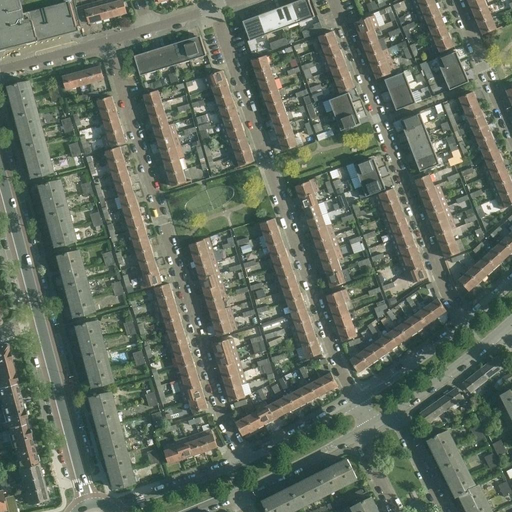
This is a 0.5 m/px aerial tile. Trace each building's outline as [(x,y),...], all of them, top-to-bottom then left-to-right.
[(79,27),(81,26),(81,25),(76,7),(74,0),(0,0),(0,50),(28,43),(28,44),(80,31),(79,27)] [(102,20),(114,17),(109,0),(103,0),(97,2),(102,20)] [(109,0),(114,17),(127,13),(125,8),(123,1),(122,0),(109,0)] [(308,0),(299,0),(291,3),(298,23),(315,17),(308,0)] [(411,0),(417,11),(436,4),(434,0),(411,0)] [(488,7),(484,0),(474,0),(469,3),(473,13),(485,8),(488,7)] [(102,20),(97,2),(76,7),(81,25),(90,22),(90,23),(102,20)] [(375,2),(367,5),(370,12),(378,9),(375,2)] [(282,29),(298,23),(291,3),(275,9),(282,29)] [(421,22),(426,20),(440,14),(436,4),(417,11),(421,22)] [(390,7),(378,12),(380,16),(392,11),(390,7)] [(492,18),(488,7),(485,8),(473,13),(478,24),(492,18)] [(266,35),(282,29),(275,9),(259,15),(266,35)] [(426,20),(431,31),(445,25),(440,14),(426,20)] [(259,15),(253,18),(243,21),(250,41),(266,35),(259,15)] [(359,35),(374,29),(379,27),(374,15),(355,23),(359,35)] [(497,30),(492,18),(478,24),(482,35),(491,31),(491,32),(497,30)] [(323,32),(320,22),(313,25),(317,35),(323,32)] [(449,36),(445,25),(431,31),(426,33),(430,44),(435,42),(449,36)] [(378,40),(374,29),(359,35),(364,46),(378,40)] [(323,48),(337,43),(333,31),(318,37),(323,48)] [(200,35),(184,41),(190,61),(206,55),(201,37),(200,35)] [(449,36),(435,42),(440,53),(454,47),(449,36)] [(286,38),(279,41),(281,48),(288,45),(286,38)] [(382,51),(378,40),(364,46),(368,57),(382,51)] [(173,66),(190,61),(184,41),(167,46),(173,66)] [(405,55),(410,53),(404,41),(400,43),(405,55)] [(342,54),(337,43),(323,48),(318,50),(322,61),(342,54)] [(157,71),(173,66),(167,46),(151,51),(157,71)] [(258,47),(250,50),(253,58),(261,55),(258,47)] [(368,57),(372,68),(392,60),(387,49),(382,51),(368,57)] [(151,51),(144,53),(134,56),(135,58),(140,76),(157,71),(151,51)] [(437,60),(441,70),(460,62),(456,52),(437,60)] [(346,65),(342,54),(322,61),(326,72),(331,70),(346,65)] [(256,73),(270,68),(266,56),(252,61),(256,73)] [(392,60),(372,68),(376,79),(396,71),(392,60)] [(441,70),(445,80),(465,72),(460,62),(441,70)] [(350,76),(346,65),(331,70),(336,82),(350,76)] [(88,70),(91,83),(104,79),(100,66),(88,70)] [(256,73),(260,84),(274,79),(270,68),(256,73)] [(88,70),(75,73),(79,86),(80,86),(90,83),(91,83),(88,70)] [(212,89),(227,83),(223,71),(203,78),(207,90),(212,89)] [(385,80),(387,86),(389,90),(408,83),(404,72),(385,80)] [(450,90),(467,83),(469,82),(465,72),(445,80),(450,90)] [(79,86),(75,73),(63,77),(66,90),(79,86)] [(168,75),(171,84),(178,82),(175,73),(168,75)] [(336,82),(340,93),(354,87),(350,76),(336,82)] [(260,84),(264,95),(278,90),(274,79),(260,84)] [(17,117),(37,111),(29,81),(9,87),(17,117)] [(212,89),(216,99),(231,94),(227,83),(212,89)] [(389,90),(392,100),(412,93),(408,83),(389,90)] [(264,95),(267,106),(282,101),(278,90),(264,95)] [(147,108),(162,103),(158,91),(143,95),(147,108)] [(82,96),(83,101),(95,97),(94,92),(82,96)] [(459,98),(464,110),(479,104),(473,92),(459,98)] [(349,93),(334,98),(329,100),(333,111),(353,103),(349,93)] [(392,100),(395,107),(396,111),(416,103),(412,93),(392,100)] [(235,105),(231,94),(216,99),(220,111),(235,105)] [(101,113),(116,109),(112,96),(97,101),(101,113)] [(286,112),(282,101),(267,106),(271,118),(286,112)] [(147,108),(151,120),(166,115),(162,103),(147,108)] [(333,111),(337,121),(357,113),(353,103),(333,111)] [(448,117),(453,115),(448,104),(443,106),(448,117)] [(483,115),(479,104),(464,110),(469,121),(483,115)] [(239,116),(235,105),(220,111),(224,122),(239,116)] [(101,113),(104,124),(119,120),(116,109),(101,113)] [(45,142),(37,111),(17,117),(25,148),(45,142)] [(271,118),(275,129),(290,124),(286,112),(271,118)] [(341,131),(346,129),(359,124),(361,123),(359,119),(357,113),(337,121),(341,131)] [(400,121),(404,131),(424,124),(420,113),(402,120),(400,121)] [(169,126),(166,115),(151,120),(154,130),(169,126)] [(453,115),(448,117),(453,128),(457,126),(453,115)] [(488,126),(483,115),(469,121),(473,132),(488,126)] [(243,128),(239,116),(224,122),(219,124),(223,135),(243,128)] [(104,124),(108,135),(122,131),(119,120),(104,124)] [(154,130),(158,142),(178,135),(174,124),(169,126),(154,130)] [(275,129),(279,140),(294,135),(290,124),(275,129)] [(428,134),(424,124),(404,131),(408,141),(428,134)] [(205,130),(204,125),(198,127),(202,140),(209,138),(207,129),(205,130)] [(457,126),(453,128),(454,133),(457,132),(459,137),(467,134),(464,128),(459,130),(457,126)] [(492,137),(488,126),(473,132),(478,143),(492,137)] [(247,139),(243,128),(223,135),(227,146),(232,144),(247,139)] [(332,130),(317,136),(319,141),(334,135),(332,130)] [(122,131),(108,135),(102,137),(105,149),(126,142),(122,131)] [(432,144),(428,134),(408,141),(412,151),(432,144)] [(158,142),(161,153),(176,148),(181,147),(178,135),(158,142)] [(298,147),(294,135),(279,140),(283,151),(292,148),(292,149),(298,147)] [(497,148),(492,137),(478,143),(483,154),(497,148)] [(232,144),(236,155),(250,150),(247,139),(232,144)] [(86,142),(82,143),(85,155),(92,153),(88,141),(86,142)] [(45,142),(25,148),(33,178),(53,173),(45,142)] [(436,154),(432,144),(412,151),(416,161),(436,154)] [(109,163),(124,159),(120,147),(105,151),(109,163)] [(179,159),(176,148),(161,153),(164,164),(179,159)] [(501,158),(497,148),(483,154),(487,165),(501,158)] [(236,155),(240,167),(246,165),(246,164),(254,161),(250,150),(236,155)] [(420,172),(431,168),(440,164),(436,154),(416,161),(420,172)] [(374,158),(360,164),(354,166),(358,176),(378,169),(374,158)] [(501,158),(487,165),(482,167),(487,178),(506,169),(501,158)] [(109,163),(112,175),(127,170),(124,159),(109,163)] [(183,171),(179,159),(164,164),(168,176),(183,171)] [(380,175),(378,169),(358,176),(362,186),(380,179),(379,176),(380,175)] [(487,178),(492,188),(511,180),(506,169),(487,178)] [(112,175),(116,186),(131,182),(127,170),(112,175)] [(187,183),(183,171),(168,176),(172,187),(180,184),(181,185),(187,183)] [(362,186),(357,188),(361,199),(386,189),(380,175),(379,176),(380,179),(362,186)] [(415,180),(420,192),(434,186),(430,175),(415,180)] [(300,198),(314,193),(319,191),(315,178),(304,182),(304,183),(296,186),(300,198)] [(49,216),(69,211),(60,180),(41,186),(49,216)] [(492,188),(496,199),(511,192),(511,183),(511,180),(492,188)] [(116,186),(119,197),(134,192),(131,182),(116,186)] [(420,192),(424,203),(443,195),(439,184),(434,186),(420,192)] [(398,201),(394,189),(393,188),(374,196),(379,208),(398,201)] [(119,197),(123,208),(138,204),(134,192),(119,197)] [(511,192),(496,199),(501,210),(511,205),(511,192)] [(318,204),(314,193),(300,198),(304,210),(318,204)] [(448,206),(443,195),(424,203),(428,214),(448,206)] [(402,211),(398,201),(379,208),(383,219),(402,211)] [(362,217),(361,211),(358,203),(352,205),(356,219),(362,217)] [(141,215),(138,204),(123,208),(126,220),(141,215)] [(322,216),(318,204),(304,210),(308,221),(322,216)] [(428,214),(432,225),(452,217),(448,206),(428,214)] [(469,218),(471,222),(477,220),(473,209),(465,213),(467,218),(469,218)] [(69,211),(49,216),(57,247),(77,241),(69,211)] [(406,222),(402,211),(383,219),(387,230),(406,222)] [(126,220),(130,231),(144,226),(141,215),(126,220)] [(308,221),(312,232),(326,227),(322,216),(308,221)] [(437,236),(451,230),(456,228),(452,217),(432,225),(437,236)] [(265,220),(260,223),(264,236),(279,231),(275,219),(266,222),(265,220)] [(387,230),(391,241),(411,234),(406,222),(387,230)] [(312,232),(315,243),(335,236),(331,225),(326,227),(312,232)] [(130,231),(133,242),(148,238),(144,226),(130,231)] [(484,237),(481,228),(475,231),(480,242),(484,237)] [(455,241),(451,230),(437,236),(441,247),(455,241)] [(283,242),(279,231),(264,236),(268,247),(283,242)] [(511,249),(511,232),(503,240),(511,249)] [(415,244),(411,234),(391,241),(396,252),(415,244)] [(315,243),(319,254),(339,247),(335,236),(315,243)] [(368,249),(379,244),(376,236),(370,238),(365,240),(368,249)] [(213,251),(209,237),(198,241),(198,242),(189,245),(193,257),(213,251)] [(133,242),(137,254),(151,249),(148,238),(133,242)] [(504,260),(511,252),(511,249),(503,240),(494,248),(504,260)] [(455,241),(441,247),(445,258),(460,252),(455,241)] [(287,253),(283,242),(268,247),(272,258),(287,253)] [(250,244),(241,247),(243,254),(252,251),(250,244)] [(419,256),(415,244),(396,252),(400,263),(419,256)] [(319,254),(323,265),(338,260),(343,258),(339,247),(319,254)] [(496,267),(504,260),(494,248),(485,256),(496,267)] [(137,254),(140,265),(155,260),(151,249),(137,254)] [(87,281),(79,251),(59,256),(67,286),(87,281)] [(193,257),(197,269),(217,262),(213,251),(193,257)] [(290,264),(287,253),(272,258),(276,269),(290,264)] [(423,266),(419,256),(400,263),(404,274),(409,272),(423,266)] [(487,275),(496,267),(485,256),(476,264),(487,275)] [(363,260),(365,265),(366,269),(372,267),(369,258),(363,260)] [(158,272),(155,260),(140,265),(144,276),(158,272)] [(338,260),(323,265),(327,276),(342,271),(338,260)] [(197,269),(200,280),(220,274),(217,262),(197,269)] [(294,275),(290,264),(276,269),(280,280),(294,275)] [(476,264),(468,272),(478,283),(487,275),(476,264)] [(409,272),(413,283),(428,277),(423,266),(409,272)] [(342,271),(327,276),(331,288),(346,282),(342,271)] [(144,276),(138,278),(138,279),(141,289),(141,290),(147,288),(162,283),(158,272),(144,276)] [(478,283),(468,272),(459,280),(469,291),(478,283)] [(200,280),(204,291),(224,285),(220,274),(200,280)] [(298,286),(294,275),(280,280),(284,291),(298,286)] [(87,281),(67,286),(75,317),(95,312),(87,281)] [(158,300),(173,296),(169,284),(155,288),(158,300)] [(204,291),(207,303),(222,298),(227,296),(224,285),(204,291)] [(302,297),(298,286),(284,291),(288,303),(302,297)] [(331,308),(345,303),(350,301),(346,289),(326,296),(331,308)] [(248,294),(238,297),(240,303),(250,301),(248,294)] [(177,307),(173,296),(158,300),(152,302),(156,314),(162,312),(177,307)] [(306,308),(302,297),(288,303),(291,314),(306,308)] [(395,297),(387,300),(390,306),(397,303),(395,297)] [(225,309),(222,298),(207,303),(211,314),(225,309)] [(438,298),(428,306),(436,318),(447,311),(438,298)] [(331,308),(335,319),(349,314),(345,303),(331,308)] [(428,306),(418,312),(427,325),(436,318),(428,306)] [(162,312),(165,323),(180,318),(177,307),(162,312)] [(211,314),(214,325),(234,319),(231,308),(225,309),(211,314)] [(310,320),(306,308),(291,314),(295,325),(310,320)] [(382,311),(376,313),(378,319),(384,315),(382,311)] [(417,332),(427,325),(418,312),(408,319),(417,332)] [(335,319),(339,330),(353,325),(349,314),(335,319)] [(282,317),(262,324),(263,328),(283,321),(282,317)] [(165,323),(169,334),(184,330),(180,318),(165,323)] [(234,319),(214,325),(217,336),(237,330),(234,319)] [(408,338),(417,332),(408,319),(399,326),(408,338)] [(314,331),(310,320),(295,325),(290,327),(294,338),(314,331)] [(86,356),(106,351),(98,321),(78,326),(86,356)] [(353,325),(339,330),(342,341),(357,336),(353,325)] [(398,345),(408,338),(399,326),(389,333),(398,345)] [(184,330),(169,334),(163,336),(166,347),(172,346),(187,341),(184,330)] [(318,342),(314,331),(294,338),(298,349),(303,347),(318,342)] [(388,352),(398,345),(389,333),(379,339),(388,352)] [(257,343),(263,341),(262,336),(250,339),(252,344),(257,343)] [(284,337),(268,344),(270,347),(286,341),(284,337)] [(217,357),(236,350),(233,338),(213,344),(217,357)] [(378,359),(388,352),(379,339),(369,347),(378,359)] [(172,346),(176,357),(190,352),(187,341),(172,346)] [(263,341),(257,343),(260,353),(266,351),(263,341)] [(303,347),(307,358),(322,353),(318,342),(303,347)] [(0,345),(0,388),(16,384),(17,384),(15,378),(17,376),(16,372),(13,371),(7,347),(8,347),(7,344),(5,343),(3,344),(3,345),(0,345)] [(369,366),(378,359),(369,347),(360,353),(369,366)] [(217,357),(220,368),(240,362),(236,350),(217,357)] [(106,351),(86,356),(94,387),(114,382),(106,351)] [(176,357),(179,368),(194,363),(190,352),(176,357)] [(369,366),(360,353),(350,360),(359,372),(369,366)] [(504,365),(497,357),(481,370),(487,379),(504,365)] [(264,365),(270,364),(268,359),(257,362),(258,367),(264,365)] [(220,368),(224,379),(243,373),(240,362),(220,368)] [(179,368),(183,380),(198,375),(194,363),(179,368)] [(487,379),(481,370),(464,383),(471,392),(487,379)] [(504,385),(511,381),(511,372),(501,378),(504,385)] [(224,379),(227,391),(242,386),(247,384),(243,373),(224,379)] [(331,373),(320,378),(327,392),(338,386),(331,373)] [(201,386),(198,375),(183,380),(177,381),(180,393),(201,386)] [(320,378),(309,384),(316,398),(327,392),(320,378)] [(489,396),(500,387),(496,383),(489,389),(489,390),(486,393),(489,396)] [(0,418),(6,417),(9,428),(27,423),(25,417),(26,415),(25,412),(23,410),(16,384),(0,388),(0,418)] [(309,384),(299,389),(306,403),(316,398),(309,384)] [(204,397),(201,386),(180,393),(183,404),(190,402),(204,397)] [(242,386),(227,391),(230,402),(245,397),(242,386)] [(295,408),(306,403),(299,389),(288,395),(295,408)] [(456,389),(439,401),(445,410),(463,398),(456,389)] [(511,389),(502,394),(511,414),(511,389)] [(99,427),(119,422),(111,392),(91,397),(99,427)] [(288,395),(278,400),(285,414),(295,408),(288,395)] [(481,405),(474,396),(469,399),(476,408),(481,405)] [(204,397),(190,402),(193,413),(208,408),(204,397)] [(274,419),(285,414),(278,400),(268,406),(266,402),(265,402),(274,419)] [(421,414),(427,423),(445,410),(439,401),(421,414)] [(264,425),(274,419),(265,402),(255,407),(264,425)] [(254,430),(264,425),(255,407),(257,411),(246,417),(254,430)] [(454,413),(444,419),(447,423),(456,417),(454,413)] [(243,436),(254,430),(246,417),(236,422),(243,436)] [(99,427),(107,458),(127,453),(119,422),(99,427)] [(9,428),(19,468),(37,463),(30,435),(31,433),(30,430),(28,429),(27,423),(9,428)] [(470,429),(476,442),(480,440),(479,436),(477,433),(476,430),(474,427),(470,429)] [(199,433),(205,451),(217,447),(211,429),(199,433)] [(443,468),(461,459),(447,431),(429,440),(443,468)] [(199,433),(187,437),(193,455),(205,451),(199,433)] [(181,459),(193,455),(187,437),(175,441),(181,459)] [(181,459),(175,441),(163,446),(169,464),(181,459)] [(127,453),(107,458),(115,488),(135,483),(127,453)] [(484,457),(489,470),(494,467),(492,464),(491,461),(489,458),(488,455),(484,457)] [(475,487),(461,459),(443,468),(457,496),(460,494),(475,487)] [(319,474),(329,492),(357,478),(348,460),(319,474)] [(22,481),(41,476),(41,474),(40,470),(39,470),(38,465),(19,470),(22,481)] [(301,506),(329,492),(319,474),(292,488),(301,506)] [(22,481),(25,492),(44,488),(44,487),(44,485),(43,482),(42,481),(41,476),(22,481)] [(498,486),(504,498),(508,496),(507,493),(505,490),(504,487),(502,484),(498,486)] [(0,487),(1,491),(2,493),(11,491),(9,485),(6,485),(0,487)] [(460,494),(468,511),(491,511),(478,485),(475,487),(460,494)] [(44,488),(25,492),(28,504),(41,501),(47,500),(46,498),(47,498),(46,492),(45,492),(44,488)] [(289,511),(301,506),(292,488),(263,502),(267,511),(289,511)] [(361,490),(355,493),(357,498),(364,496),(361,490)] [(343,504),(355,498),(353,494),(341,499),(343,504)] [(4,498),(7,509),(13,507),(11,496),(4,498)] [(355,511),(377,511),(371,498),(352,507),(355,511)] [(330,509),(342,504),(339,499),(327,504),(330,509)]
